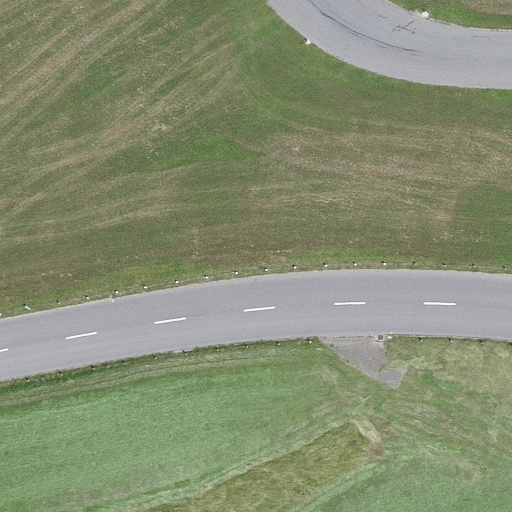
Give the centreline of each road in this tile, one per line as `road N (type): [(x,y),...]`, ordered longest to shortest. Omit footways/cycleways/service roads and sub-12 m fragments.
road 1 (tertiary): [(511,309),(358,304),(238,311),(0,352)]
road 2 (unclassified): [(319,0),(369,40),(511,59)]
